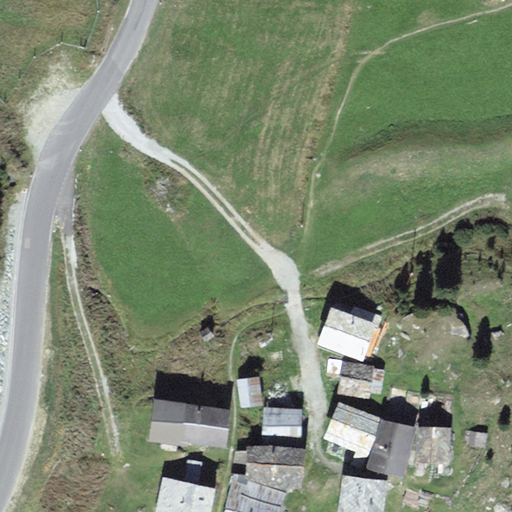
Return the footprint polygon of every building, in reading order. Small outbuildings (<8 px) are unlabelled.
[(357,318),(333,308),(321,340),(361,356),(373,324),(357,318)] [(371,366),(345,362),(343,375),(341,390),(366,394),(371,366)] [(260,402),(258,378),(239,380),(241,404),(252,403),(260,402)] [(226,409),(158,402),(154,437),(192,441),(223,444),(226,409)] [(378,420),(340,403),(327,433),(356,446),(365,450),(378,420)] [(300,411),(267,410),(266,432),(299,433),(300,424),(300,411)] [(412,427),(383,420),(372,465),(401,472),(407,451),(412,427)] [(450,429),(419,428),(418,457),(434,458),(449,458),(450,429)] [(247,473),(300,487),(302,449),(249,446),(248,462),(247,473)] [(379,511),(384,480),(345,475),(343,496),(340,511),(379,511)] [(248,480),(235,477),(228,509),(242,511),(278,511),(283,491),(247,483),(248,480)] [(206,511),(212,489),(165,479),(157,511),(206,511)]
